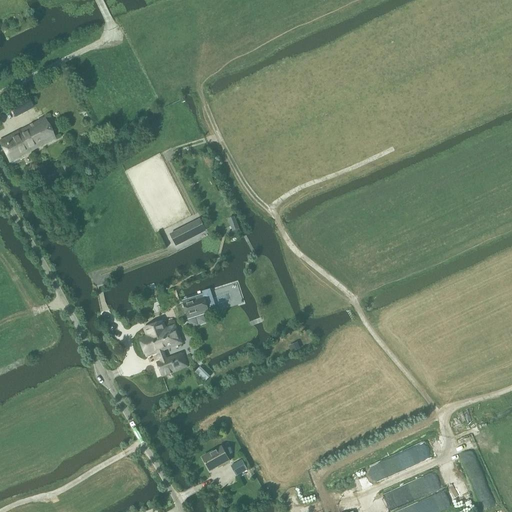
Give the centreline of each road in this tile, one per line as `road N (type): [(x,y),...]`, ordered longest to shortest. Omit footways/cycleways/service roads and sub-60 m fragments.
road 1 (unclassified): [(184,511),(0,193)]
road 2 (track): [(271,207),(288,242),(353,297),(443,414)]
road 3 (track): [(392,148),(271,207),(219,135),(175,148)]
road 4 (track): [(511,384),(451,405),(443,414),(446,445),(434,461),(313,511)]
road 5 (track): [(99,0),(112,33),(103,42),(0,93)]
road 6 (track): [(0,511),(65,488),(142,440)]
road 7 (track): [(112,33),(144,27),(179,37),(250,0)]
